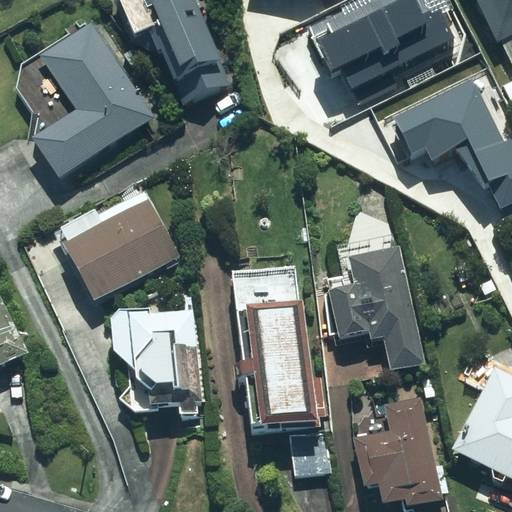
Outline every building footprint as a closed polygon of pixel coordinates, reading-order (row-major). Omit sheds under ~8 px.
[(138,0),(112,11),(130,54),(152,44),(182,115),(230,95),(187,0),(182,0),(145,16),(138,0)] [(341,18),(310,33),(334,84),(343,80),(356,106),(399,85),(394,74),(454,45),(440,17),(434,21),(423,0),(394,0),(344,24),(341,18)] [(511,0),(464,0),(508,88),(511,85),(511,0)] [(55,190),(151,124),(87,29),(37,62),(76,120),(29,152),(55,190)] [(474,88),(394,130),(413,166),(425,159),(431,170),(456,157),(497,233),(511,225),(511,149),(508,152),(474,88)] [(178,263),(143,201),(104,224),(97,212),(48,240),(89,313),(178,263)] [(422,372),(396,251),(338,264),(345,294),(326,298),(338,355),(369,348),(371,355),(385,352),(391,379),(422,372)] [(246,445),(289,439),(294,486),(332,481),(324,418),(320,385),(306,387),(292,278),(226,286),(246,445)] [(0,376),(27,362),(0,311),(0,376)] [(201,411),(192,316),(123,316),(110,331),(110,364),(127,378),(129,390),(116,407),(132,419),(177,415),(178,428),(196,426),(195,412),(201,411)] [(511,385),(494,375),(445,462),(511,499),(511,385)] [(446,511),(425,404),(382,412),(387,439),(357,444),(368,504),(383,501),(385,511),(446,511)]
